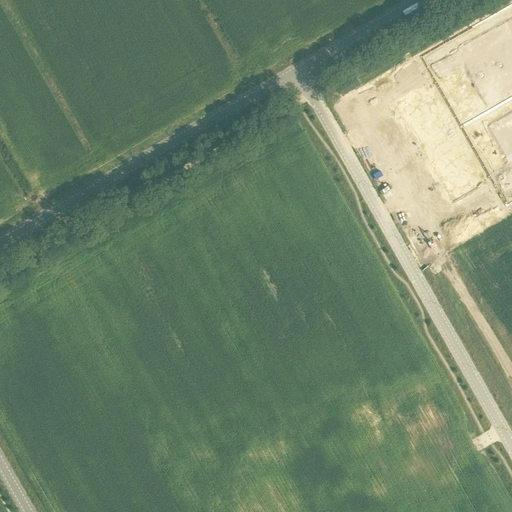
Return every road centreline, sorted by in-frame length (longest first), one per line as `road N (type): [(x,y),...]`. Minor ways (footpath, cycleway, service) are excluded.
road 1 (unclassified): [(299,70),(511,445)]
road 2 (unclassified): [(264,91),(0,243)]
road 3 (unclassified): [(299,70),(419,0)]
